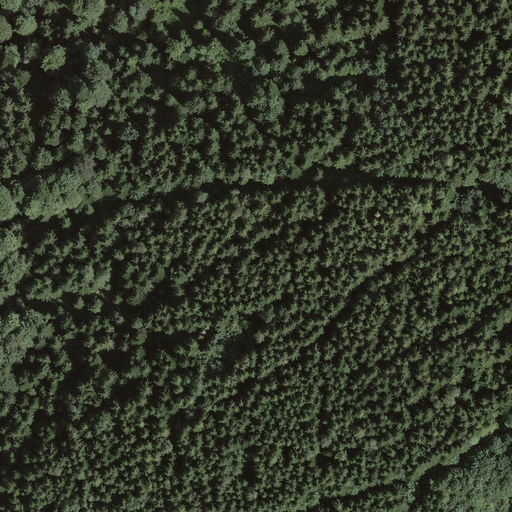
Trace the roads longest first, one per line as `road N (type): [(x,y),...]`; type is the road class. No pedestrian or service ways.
road 1 (track): [(511,184),(327,183),(125,202)]
road 2 (track): [(406,511),(511,402)]
road 3 (track): [(433,476),(375,484),(287,511)]
